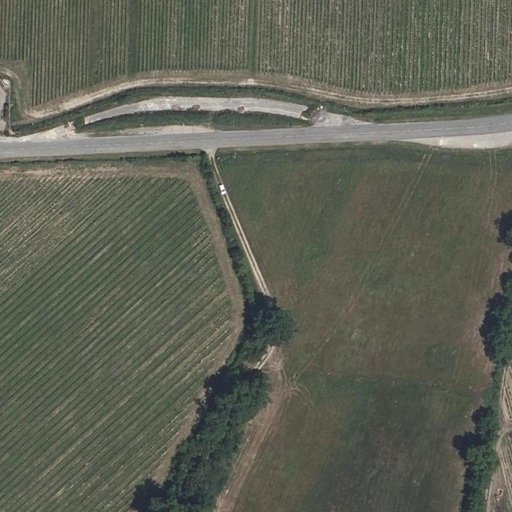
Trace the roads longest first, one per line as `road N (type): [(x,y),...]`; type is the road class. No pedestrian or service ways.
road 1 (track): [(0,174),(189,170),(245,318),(149,511)]
road 2 (track): [(511,88),(373,102),(252,81),(129,84),(42,115),(26,107),(19,79),(0,69)]
road 3 (tertiary): [(0,149),(511,121)]
